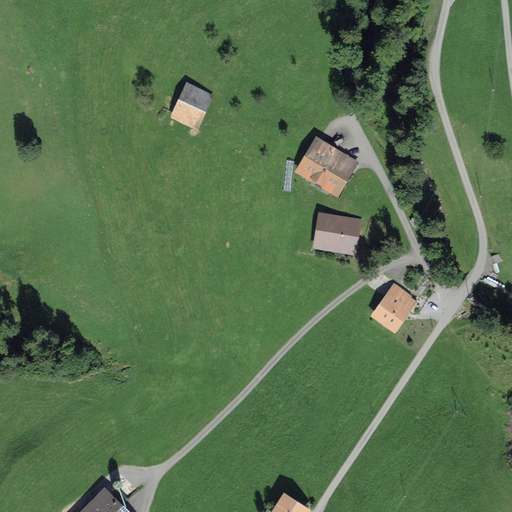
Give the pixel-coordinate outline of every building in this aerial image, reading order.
[(190,86),(183,102),(202,111),(211,92),(192,83),(190,86)] [(199,117),(202,111),(183,102),(176,115),(199,126),(202,119),(199,117)] [(337,188),(347,170),(314,150),(301,173),(312,180),(315,176),(324,181),(325,180),(337,188)] [(331,248),(332,244),(353,247),(357,222),(323,216),(318,246),(331,248)] [(492,256),(494,264),(504,260),(502,253),(492,256)] [(392,294),(388,300),(402,310),(405,312),(411,304),(407,301),(410,297),(396,288),(392,294)] [(405,312),(402,310),(388,300),(377,315),(395,327),(405,312)] [(107,493),(88,511),(126,511),(120,506),(127,499),(118,490),(111,497),(107,493)] [(286,499),(277,511),(302,511),(304,511),(295,505),(298,502),(290,497),(288,500),(286,499)]
